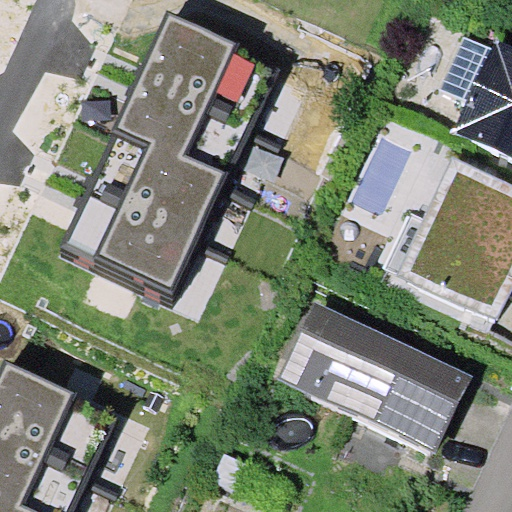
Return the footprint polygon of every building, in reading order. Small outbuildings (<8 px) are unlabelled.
[(59,257),(172,309),(279,77),(166,25),(59,257)] [(511,63),(483,50),(438,145),(511,178),(511,63)] [(511,255),(511,213),(429,175),(378,283),(477,330),(511,255)] [(456,391),(294,312),(255,390),(417,469),(456,391)] [(0,382),(0,511),(76,511),(117,424),(5,372),(0,382)]
